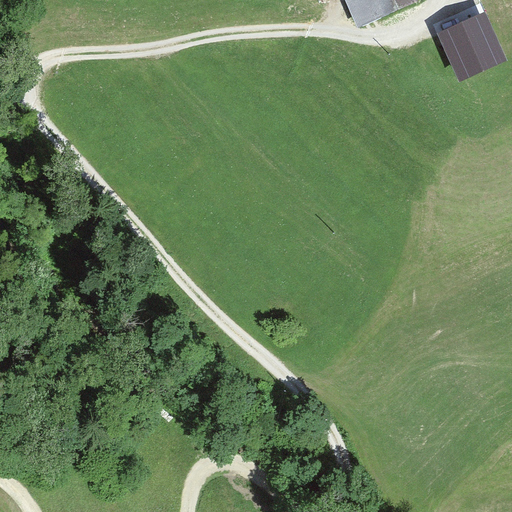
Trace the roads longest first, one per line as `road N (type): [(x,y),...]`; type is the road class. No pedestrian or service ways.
road 1 (track): [(351,511),(344,461),(319,412),(188,286),(40,124),(28,86),(39,61),(160,52),(214,37),(326,35),(381,44),(415,30),(440,0)]
road 2 (track): [(187,511),(198,468),(239,456),(287,511)]
